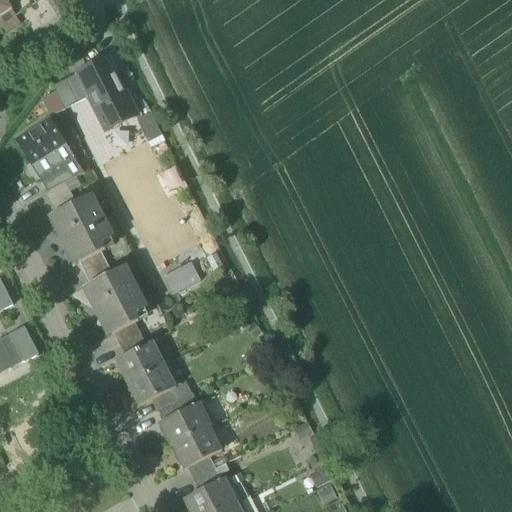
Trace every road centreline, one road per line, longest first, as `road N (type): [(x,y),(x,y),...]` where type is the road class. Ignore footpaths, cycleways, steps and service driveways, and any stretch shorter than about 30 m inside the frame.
road 1 (residential): [(157,511),(0,205)]
road 2 (residential): [(0,68),(105,0)]
